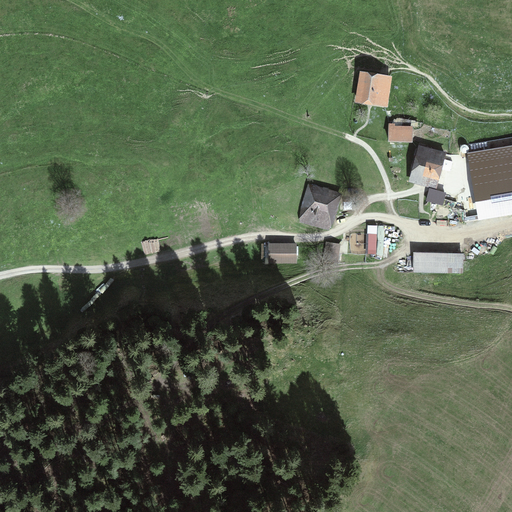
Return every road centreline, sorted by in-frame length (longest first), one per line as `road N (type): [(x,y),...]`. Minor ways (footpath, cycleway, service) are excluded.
road 1 (track): [(426,230),(397,257),(312,274),(228,309),(154,386),(88,437),(0,479)]
road 2 (track): [(0,277),(105,272),(247,239),(318,237),(376,216),(426,230)]
